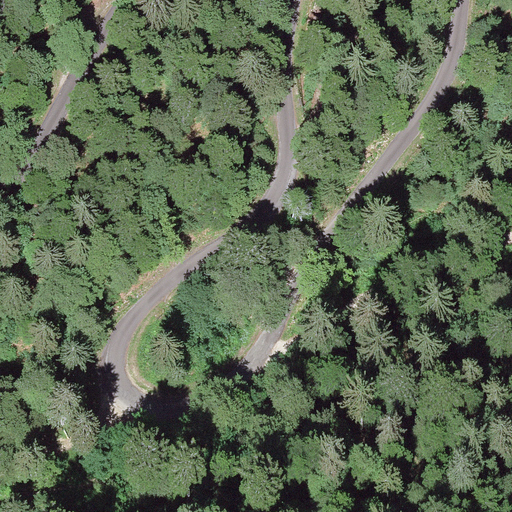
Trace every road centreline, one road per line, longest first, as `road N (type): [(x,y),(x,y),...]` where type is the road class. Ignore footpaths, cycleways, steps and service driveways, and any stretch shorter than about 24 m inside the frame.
road 1 (unclassified): [(461,0),(453,58),(433,101),(316,251),(249,367),(200,401),(162,411),(127,398),(116,353),(152,296),(245,232),(281,190),(288,154),(282,74),(295,0)]
road 2 (unclassified): [(128,0),(38,152),(0,195)]
road 3 (track): [(127,398),(102,421),(0,474)]
